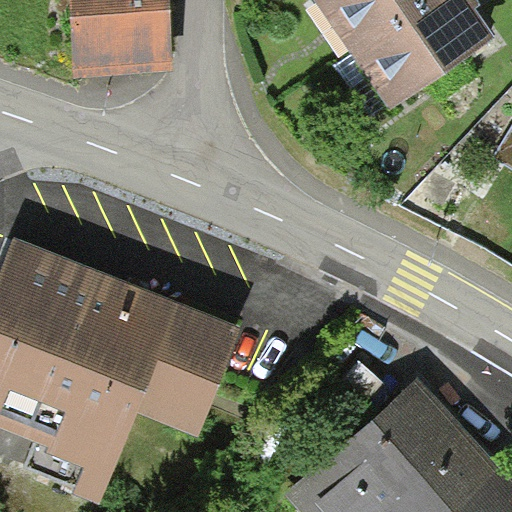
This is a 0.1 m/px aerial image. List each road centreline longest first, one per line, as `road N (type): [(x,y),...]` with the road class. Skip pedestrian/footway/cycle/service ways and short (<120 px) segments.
road 1 (tertiary): [(511,342),(173,167)]
road 2 (tertiary): [(173,167),(0,107)]
road 3 (residential): [(201,0),(202,81),(173,167)]
